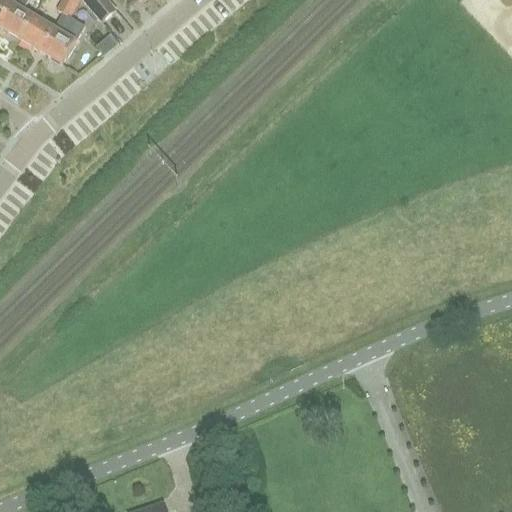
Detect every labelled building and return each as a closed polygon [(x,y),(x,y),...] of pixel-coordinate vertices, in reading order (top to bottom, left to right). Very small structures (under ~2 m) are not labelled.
[(0,0),(0,24),(15,0),(0,0)] [(15,0),(0,24),(0,30),(19,42),(33,19),(23,13),(30,0),(15,0)] [(70,3),(64,0),(56,13),(62,17),(63,16),(69,20),(75,10),(69,6),(70,3)] [(81,0),(64,0),(70,3),(69,6),(75,10),(81,0)] [(103,0),(87,0),(84,3),(102,24),(115,13),(103,0)] [(63,16),(62,17),(54,31),(40,54),(62,67),(85,29),(69,20),(63,16)] [(54,31),(33,19),(19,42),(40,54),(54,31)]
